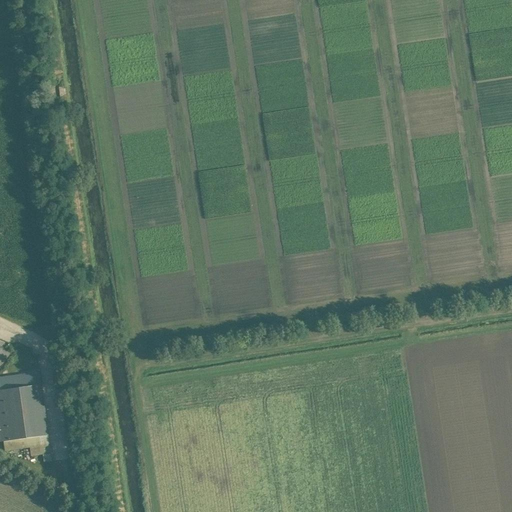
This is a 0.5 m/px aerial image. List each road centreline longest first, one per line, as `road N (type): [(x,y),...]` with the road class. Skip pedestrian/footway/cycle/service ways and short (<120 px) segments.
road 1 (track): [(49,0),(59,64),(54,90),(66,119),(126,511)]
road 2 (track): [(511,313),(167,365)]
